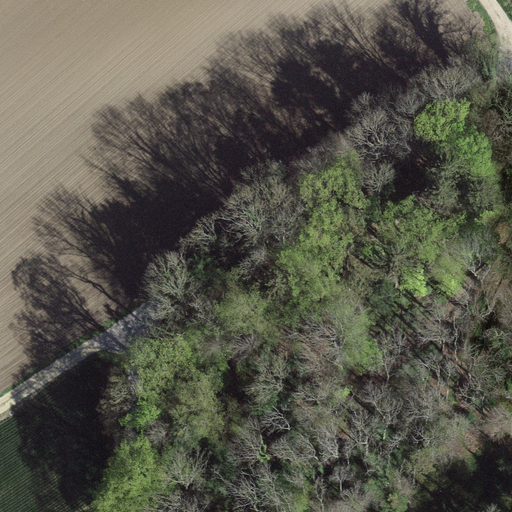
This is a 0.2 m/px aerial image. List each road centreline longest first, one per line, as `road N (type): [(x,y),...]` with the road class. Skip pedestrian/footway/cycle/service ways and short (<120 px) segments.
road 1 (track): [(511,60),(278,205),(171,297),(144,511)]
road 2 (track): [(171,297),(0,412)]
